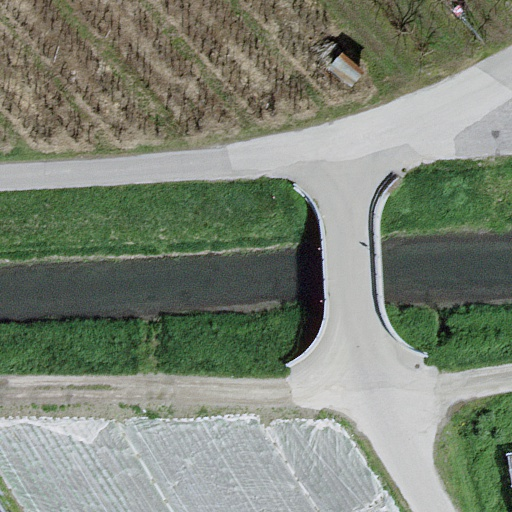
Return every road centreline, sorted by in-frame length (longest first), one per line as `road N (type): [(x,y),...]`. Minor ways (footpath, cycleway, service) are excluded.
road 1 (track): [(0,386),(359,388),(511,375)]
road 2 (unclassified): [(344,151),(359,388),(436,511)]
road 3 (unclassified): [(0,176),(344,151)]
road 4 (unclassified): [(511,69),(344,151)]
road 5 (unclassified): [(511,139),(344,151)]
